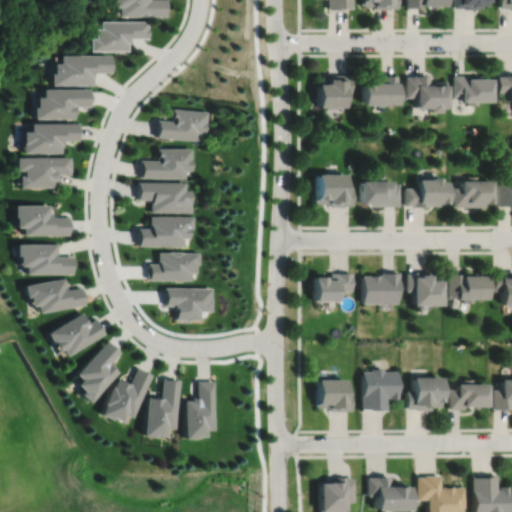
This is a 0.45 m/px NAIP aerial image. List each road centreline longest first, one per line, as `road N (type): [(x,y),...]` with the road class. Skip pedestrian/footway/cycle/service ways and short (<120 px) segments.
road 1 (residential): [(278,511),(283,124),(273,0)]
road 2 (residential): [(275,341),(205,348),(159,342),(129,316),(103,254),(98,197),(116,121),(186,44),(201,0)]
road 3 (residential): [(511,41),(275,42)]
road 4 (residential): [(511,441),(277,444)]
road 5 (residential): [(511,239),(279,239)]
